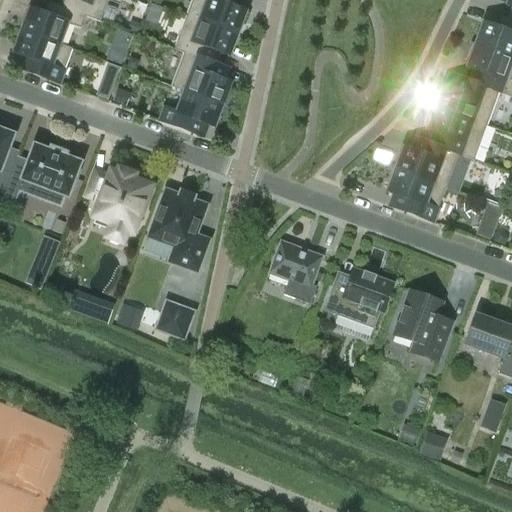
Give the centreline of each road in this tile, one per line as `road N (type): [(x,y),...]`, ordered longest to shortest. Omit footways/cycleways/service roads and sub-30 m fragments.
road 1 (residential): [(0,85),(240,176)]
road 2 (residential): [(464,0),(427,76),(307,199)]
road 3 (residential): [(307,199),(511,277)]
road 4 (residential): [(278,0),(240,176)]
